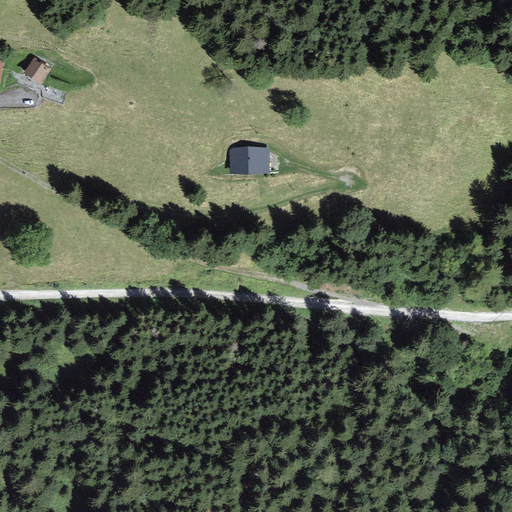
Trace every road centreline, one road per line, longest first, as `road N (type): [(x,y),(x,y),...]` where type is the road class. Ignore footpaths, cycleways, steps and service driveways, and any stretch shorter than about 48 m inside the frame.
road 1 (unclassified): [(0,295),(208,295),(456,320),(511,316)]
road 2 (track): [(0,160),(181,258),(245,271),(352,310)]
road 3 (track): [(56,189),(190,213),(244,212),(342,185),(281,161)]
